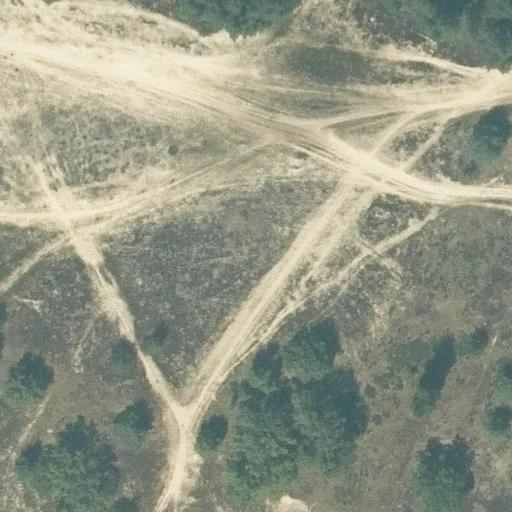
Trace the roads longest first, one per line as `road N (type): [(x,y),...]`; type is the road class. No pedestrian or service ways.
road 1 (track): [(511,191),(431,193),(293,128),(5,44)]
road 2 (track): [(511,93),(407,104),(0,41)]
